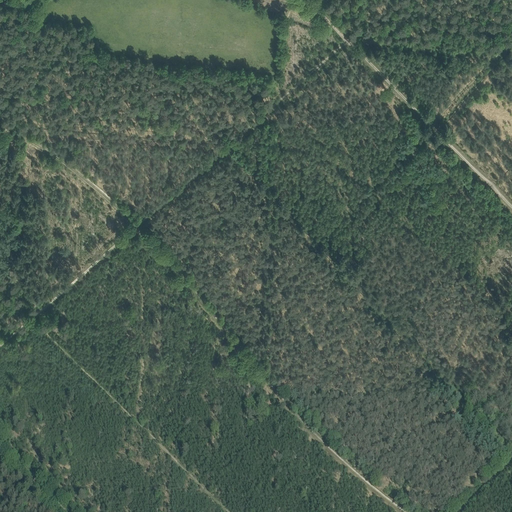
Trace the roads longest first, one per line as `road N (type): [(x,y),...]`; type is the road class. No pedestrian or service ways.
road 1 (track): [(0,130),(80,184),(129,230),(277,400),(396,511)]
road 2 (track): [(133,227),(344,37)]
road 3 (track): [(323,17),(511,207)]
